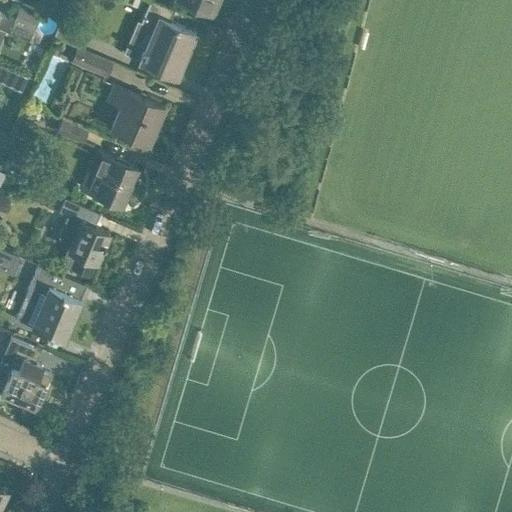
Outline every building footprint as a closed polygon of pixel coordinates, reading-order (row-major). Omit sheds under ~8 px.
[(54,0),(47,0),(43,10),(60,18),(66,5),(54,0)] [(173,7),(156,0),(147,0),(140,21),(153,26),(140,59),(158,66),(177,74),(195,30),(169,18),(173,7)] [(189,0),(194,2),(213,10),(216,0),(189,0)] [(15,17),(13,22),(33,31),(42,11),(22,2),(15,17)] [(0,24),(9,29),(13,22),(15,17),(0,10),(0,24)] [(53,36),(76,46),(81,47),(86,34),(59,22),(53,36)] [(111,60),(81,47),(76,46),(70,60),(104,74),(111,60)] [(164,103),(146,95),(112,83),(107,97),(117,101),(108,124),(130,132),(149,140),(164,103)] [(56,130),(81,141),(87,128),(61,117),(56,130)] [(138,166),(119,158),(99,150),(92,170),(101,174),(94,190),(104,194),(122,202),(138,166)] [(63,195),(58,210),(67,214),(62,227),(60,230),(59,233),(59,236),(60,240),(62,243),(65,245),(67,246),(61,261),(90,274),(96,258),(98,259),(110,230),(87,220),(92,207),(74,199),(63,195)] [(29,286),(16,318),(31,324),(46,330),(64,338),(82,297),(81,296),(86,283),(68,275),(38,263),(29,286)] [(12,334),(0,362),(0,361),(0,389),(34,404),(48,371),(40,367),(42,362),(30,357),(35,344),(12,334)]
